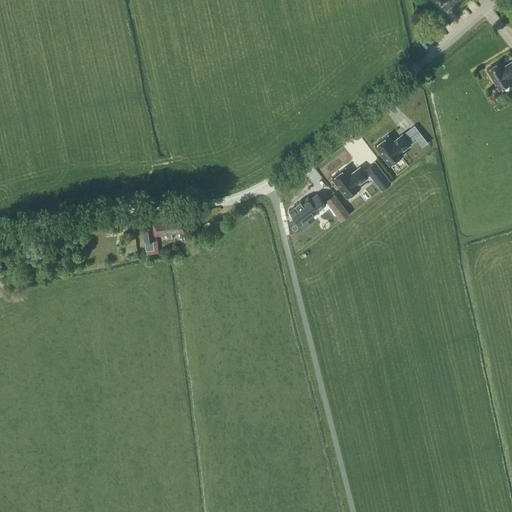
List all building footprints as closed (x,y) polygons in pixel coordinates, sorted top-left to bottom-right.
[(511,81),(511,79),(510,77),(511,75),(511,60),(506,64),(507,65),(503,67),(499,60),(486,68),(499,89),(511,81)] [(387,132),(374,143),(390,162),(403,152),(400,149),(410,141),(402,131),(392,139),(387,132)] [(345,167),(332,176),(347,196),(360,186),(358,183),(368,176),(360,166),(350,173),(345,167)] [(381,168),(371,176),(381,189),(391,182),(381,168)] [(295,204),(289,209),(296,218),(302,213),(307,220),(319,211),(318,210),(326,204),(317,192),(310,197),(308,195),(301,200),(301,199),(295,204)] [(334,193),(325,199),(341,220),(350,213),(334,193)] [(169,219),(169,216),(152,218),(152,223),(144,224),(146,239),(144,240),(144,244),(146,253),(154,252),(152,239),(155,239),(154,235),(168,233),(168,237),(172,237),(171,232),(183,231),(182,217),(169,219)] [(0,287),(10,283),(8,277),(0,280),(0,287)]
